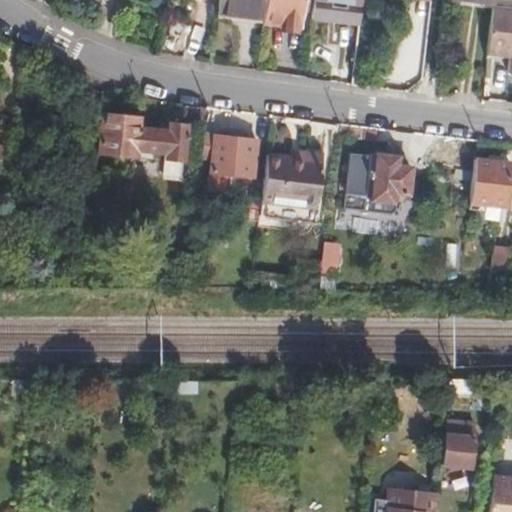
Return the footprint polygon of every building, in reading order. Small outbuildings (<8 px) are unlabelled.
[(210,0),(208,20),(255,25),(257,0),(210,0)] [(257,0),(255,25),(290,29),(292,0),(257,0)] [(325,41),(348,44),(353,0),(307,0),(305,18),(327,20),(325,41)] [(511,59),(511,16),(483,13),(478,55),(498,58),(511,59)] [(327,20),(305,18),(303,39),(325,41),(327,20)] [(511,87),(511,59),(498,58),(496,80),(511,87)] [(88,155),(125,159),(126,151),(129,129),(130,119),(92,115),(88,155)] [(129,129),(126,151),(157,155),(156,160),(174,162),(178,127),(160,125),(159,133),(129,129)] [(205,138),(202,175),(222,177),(243,179),(246,143),(232,142),(232,135),(221,134),(220,140),(205,138)] [(368,157),(361,156),(356,196),(387,199),(389,200),(390,193),(399,194),(402,167),(392,166),(393,159),(381,158),(382,154),(368,153),(368,157)] [(296,162),(297,155),(283,154),(282,160),(296,162)] [(257,206),(308,211),(315,157),(297,155),(296,162),(282,160),(262,158),(257,206)] [(503,168),(467,163),(462,206),(498,210),(503,168)] [(220,193),(222,177),(202,175),(200,190),(220,193)] [(387,199),(356,196),(354,211),(381,215),(386,211),(387,199)] [(257,206),(255,220),(307,226),(308,211),(257,206)] [(45,213),(25,211),(24,226),(44,228),(45,213)] [(315,266),(314,269),(326,271),(329,247),(317,245),(315,266)] [(511,256),(500,255),(501,250),(486,249),(483,291),(510,293),(511,276),(511,256)] [(312,286),(314,269),(315,266),(295,264),(293,284),(312,286)] [(17,394),(17,381),(1,381),(1,397),(17,397),(17,394)] [(47,381),(17,381),(17,394),(47,394),(47,381)] [(467,396),(467,381),(443,381),(443,396),(467,396)] [(167,384),(142,384),(141,394),(166,395),(166,392),(167,384)] [(187,393),(187,384),(167,384),(166,392),(187,393)] [(453,425),(437,423),(433,468),(463,470),(466,441),(451,439),(453,425)] [(478,511),(511,511),(511,480),(480,478),(478,511)] [(425,511),(427,498),(379,495),(377,511),(425,511)]
